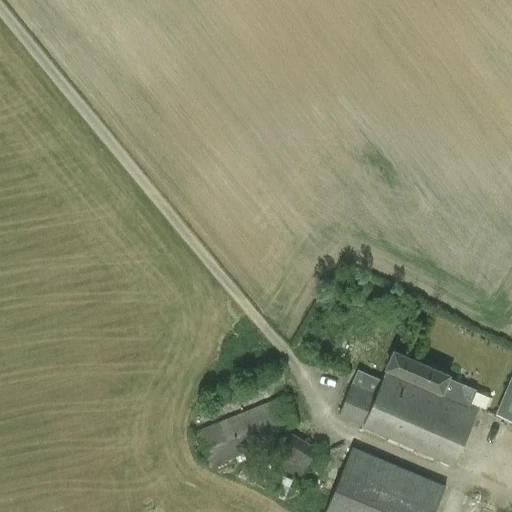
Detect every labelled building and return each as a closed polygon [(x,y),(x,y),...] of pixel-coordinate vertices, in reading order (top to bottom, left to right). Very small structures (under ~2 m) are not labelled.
[(385,368),(387,370),(376,395),(351,385),(339,415),(362,425),(363,426),(455,466),(480,404),(443,390),(449,374),(394,350),(385,368)] [(511,373),(496,414),(511,420),(511,373)] [(298,425),(285,396),(196,432),(210,468),(276,441),(273,435),(298,425)] [(300,478),(318,449),(285,431),(268,459),(300,478)] [(352,446),(324,511),(435,511),(446,486),(352,446)]
